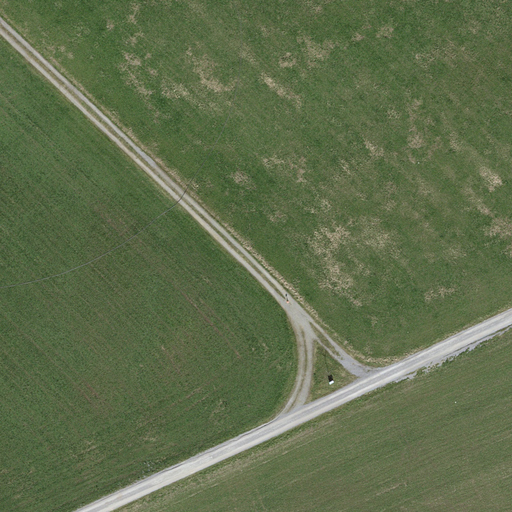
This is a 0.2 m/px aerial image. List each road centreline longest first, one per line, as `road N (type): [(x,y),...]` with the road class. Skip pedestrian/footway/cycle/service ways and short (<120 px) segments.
road 1 (track): [(0,28),(369,383)]
road 2 (track): [(511,316),(91,511)]
